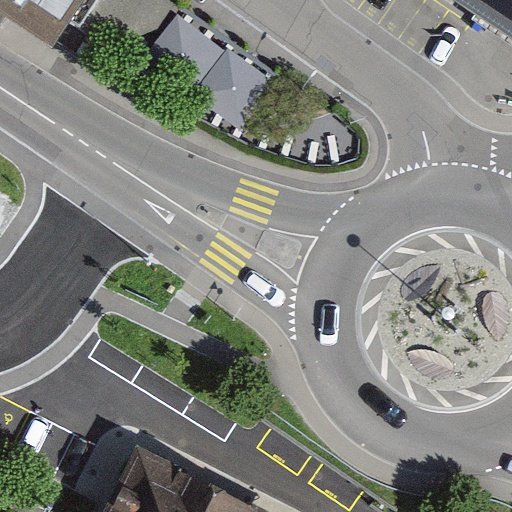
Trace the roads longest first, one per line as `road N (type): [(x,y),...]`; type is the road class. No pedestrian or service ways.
road 1 (primary): [(119,165),(222,266),(327,338)]
road 2 (residential): [(438,196),(412,108),(271,0)]
road 3 (primary): [(369,225),(119,165)]
road 4 (primary): [(327,338),(342,380),(372,415),(412,437),(457,443),(511,425)]
road 5 (residential): [(0,326),(47,276),(119,165)]
road 6 (primary): [(119,165),(0,88)]
road 7 (primary): [(369,225),(334,276),(327,338)]
